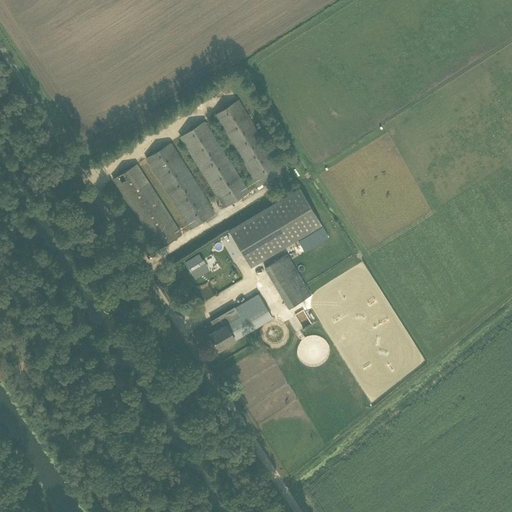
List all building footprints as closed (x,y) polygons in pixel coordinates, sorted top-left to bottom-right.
[(214,115),(258,186),(282,171),(237,100),(214,115)] [(204,122),(180,136),(225,208),(248,193),(204,122)] [(191,229),(215,214),(170,143),(146,158),(191,229)] [(157,250),(181,235),(137,164),(113,179),(157,250)] [(229,229),(251,267),(322,225),(299,188),(229,229)] [(328,237),(322,227),(298,241),(304,251),(328,237)] [(198,253),(185,262),(191,271),(204,262),(198,253)] [(264,267),(289,308),(311,295),(286,254),(264,267)] [(216,330),(209,335),(218,350),(239,337),(272,318),(258,294),(216,319),(211,322),(216,330)]
